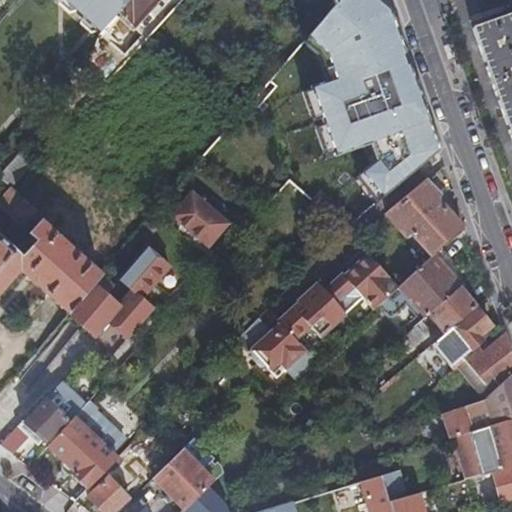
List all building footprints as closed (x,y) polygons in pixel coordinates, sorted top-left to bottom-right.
[(64,0),(101,31),(118,12),(128,0),(64,0)] [(128,0),(118,12),(132,24),(153,0),(128,0)] [(384,14),(363,0),(337,0),(303,45),(323,61),(328,86),(308,92),(336,160),(368,151),(373,162),(356,181),(376,201),(431,152),(384,14)] [(511,13),(472,28),(511,141),(511,13)] [(255,189),(266,199),(290,173),(279,162),(255,189)] [(309,200),(319,188),(298,169),(287,180),(309,200)] [(45,194),(22,174),(11,186),(34,207),(45,194)] [(441,246),(462,228),(439,202),(441,199),(425,180),(385,214),(406,237),(411,233),(432,255),(433,254),(437,250),(441,246)] [(34,207),(11,186),(0,198),(0,225),(12,236),(37,209),(34,207)] [(355,221),(370,208),(352,190),(337,204),(355,221)] [(190,191),(170,214),(206,245),(226,222),(190,191)] [(327,215),(344,232),(355,221),(337,204),(327,215)] [(21,256),(14,249),(0,264),(0,288),(18,268),(67,312),(99,275),(39,220),(27,234),(34,241),(21,256)] [(0,264),(14,249),(0,237),(0,264)] [(67,312),(66,313),(92,335),(105,320),(124,337),(150,307),(139,297),(167,265),(144,245),(116,276),(130,288),(117,303),(104,292),(111,284),(99,274),(99,275),(67,312)] [(433,254),(449,274),(457,266),(441,246),(437,250),(433,254)] [(285,369),(295,381),(309,368),(315,363),(295,340),(306,330),(312,330),(319,338),(344,314),(343,313),(361,297),(372,310),(382,301),(397,287),(361,250),(349,260),(353,264),(342,275),(343,277),(326,293),(316,282),(296,300),(296,301),(285,311),(285,312),(276,321),(278,323),(270,331),(258,318),(235,340),(247,353),(248,352),(250,354),(250,357),(256,364),(259,364),(262,367),(264,365),(275,378),(285,369)] [(407,323),(412,328),(428,314),(458,288),(459,287),(449,274),(433,254),(432,255),(397,287),(382,301),(394,314),(410,300),(419,312),(407,323)] [(458,288),(428,314),(444,332),(474,307),(458,288)] [(474,307),(444,332),(442,334),(462,356),(462,357),(476,345),(483,339),(480,335),(491,326),(474,307)] [(442,334),(432,343),(451,365),(462,356),(442,334)] [(462,357),(465,361),(491,391),(511,370),(511,357),(504,335),(482,352),(476,345),(462,357)] [(511,370),(491,391),(484,397),(493,425),(511,419),(511,370)] [(393,375),(380,385),(395,401),(407,390),(393,375)] [(28,427),(28,428),(43,442),(57,426),(61,430),(84,405),(62,383),(59,380),(51,389),(50,390),(20,421),(28,427)] [(72,473),(87,487),(116,459),(117,458),(81,425),(99,405),(91,397),(84,405),(61,430),(46,446),(62,460),(60,463),(62,464),(62,469),(69,475),(70,476),(72,473)] [(120,415),(113,428),(128,437),(136,424),(120,415)] [(511,419),(493,425),(489,426),(475,431),(454,437),(466,480),(492,473),(511,466),(511,419)] [(0,442),(0,446),(11,454),(29,435),(25,431),(28,428),(28,427),(20,421),(3,439),(0,442)] [(134,454),(127,447),(117,458),(116,459),(122,466),(134,454)] [(212,481),(183,450),(153,478),(184,509),(212,481)] [(499,501),(511,497),(511,466),(492,473),(495,487),(499,501)] [(466,495),(495,487),(492,473),(466,480),(462,481),(466,495)] [(109,474),(87,495),(102,511),(112,511),(129,496),(109,474)] [(380,475),(361,481),(369,511),(390,511),(388,502),(385,492),(380,475)] [(462,481),(448,485),(452,499),(466,495),(462,481)] [(411,485),(385,492),(388,502),(414,495),(411,485)] [(219,511),(238,511),(239,511),(225,490),(212,499),(219,511)] [(414,495),(388,502),(390,511),(422,511),(418,494),(414,495)] [(296,511),(293,502),(260,511),(296,511)]
